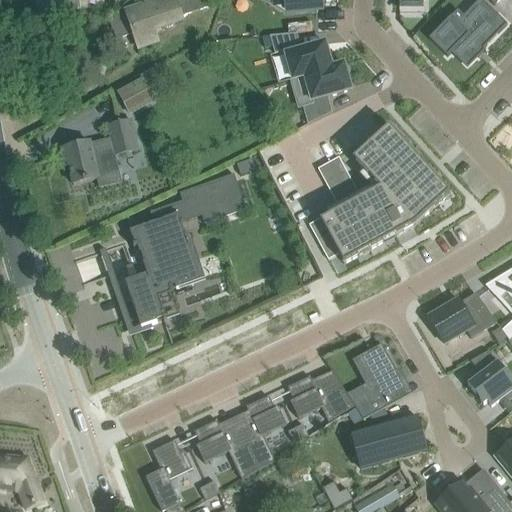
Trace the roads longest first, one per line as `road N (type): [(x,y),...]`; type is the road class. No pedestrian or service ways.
road 1 (residential): [(384,305),(80,449)]
road 2 (residential): [(316,196),(292,148),(415,83)]
road 3 (tertiary): [(53,367),(0,182)]
road 4 (residential): [(511,225),(384,305)]
road 5 (residential): [(457,425),(384,305)]
